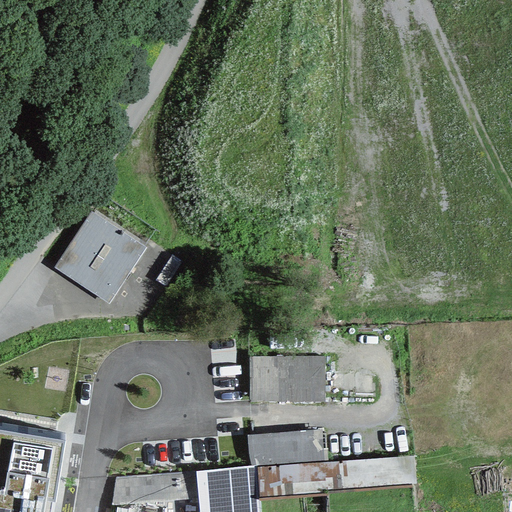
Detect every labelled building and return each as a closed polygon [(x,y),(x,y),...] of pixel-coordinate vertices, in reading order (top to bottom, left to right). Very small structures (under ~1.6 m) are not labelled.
[(145,248),(91,211),(53,268),(108,303),(145,248)] [(250,357),(251,402),(325,402),(324,357),(250,357)] [(320,430),(247,436),(247,455),(251,467),(253,467),(324,462),(320,430)] [(0,511),(53,511),(64,442),(0,431),(0,511)] [(415,484),(413,456),(324,462),(253,467),(256,498),(415,484)] [(257,511),(256,498),(253,467),(251,467),(196,472),(198,498),(199,511),(257,511)] [(116,478),(112,505),(198,498),(196,472),(116,478)]
